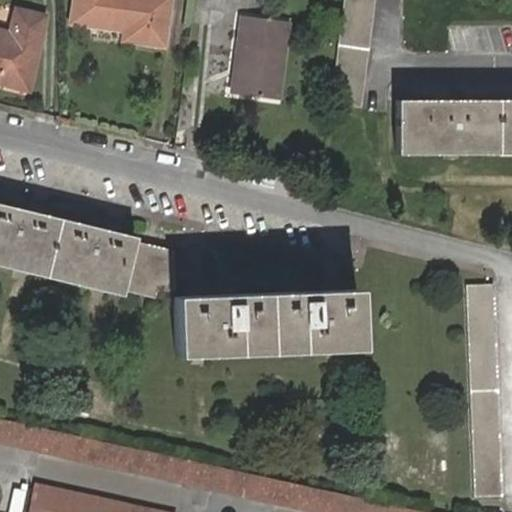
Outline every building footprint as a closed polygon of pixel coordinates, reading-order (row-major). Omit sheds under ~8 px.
[(83,0),(80,25),(121,31),(119,41),(159,46),(165,0),(83,0)] [(372,0),(343,0),(330,104),(358,106),(372,0)] [(0,30),(0,80),(25,87),(44,18),(16,11),(13,23),(4,20),(1,31),(0,30)] [(240,21),(233,70),(240,72),(236,99),(275,104),(284,28),(240,21)] [(240,72),(233,70),(230,98),(236,99),(240,72)] [(511,102),(395,104),(396,164),(511,163),(511,102)] [(0,267),(62,282),(117,296),(119,290),(151,299),(154,288),(172,289),(171,252),(132,243),(133,239),(60,221),(0,206),(0,267)] [(465,288),(471,506),(497,504),(492,288),(465,288)] [(172,295),(173,357),(359,353),(357,290),(172,295)] [(399,511),(0,424),(0,449),(287,511),(399,511)] [(144,511),(33,487),(27,511),(144,511)]
